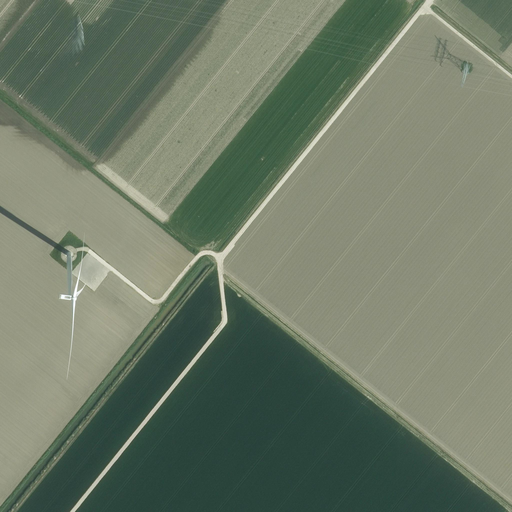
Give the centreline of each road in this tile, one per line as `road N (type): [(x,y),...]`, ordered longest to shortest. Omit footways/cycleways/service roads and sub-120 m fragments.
road 1 (track): [(429,0),(220,257),(225,317),(72,511)]
road 2 (track): [(220,257),(197,255),(159,301),(91,256)]
